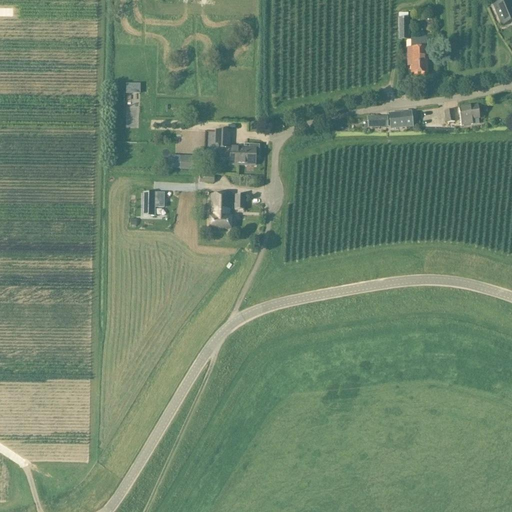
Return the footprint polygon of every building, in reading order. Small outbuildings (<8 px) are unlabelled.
[(511,0),(503,0),(504,1),(493,5),(502,27),(511,23),(511,4),(511,3),(511,0)] [(408,18),(399,19),(398,19),(398,41),(409,41),(408,18)] [(408,65),(411,65),(411,74),(427,74),(427,39),(411,40),(411,49),(408,49),(408,65)] [(472,125),(472,121),(479,120),(477,106),(458,109),(461,127),(472,125)] [(444,111),(446,124),(455,123),(453,110),(444,111)] [(389,116),(391,127),(393,127),(393,129),(412,127),(410,113),(389,116)] [(367,117),(367,119),(367,129),(388,128),(388,117),(367,117)] [(255,166),(255,157),(259,157),(259,148),(257,145),(251,145),(251,149),(230,148),(231,132),(215,131),(214,149),(215,149),(215,152),(226,153),(226,160),(230,160),(230,166),(255,166)] [(180,171),(199,172),(200,158),(180,157),(180,171)] [(199,175),(199,176),(199,183),(214,184),(214,175),(199,175)] [(164,194),(142,194),(142,217),(154,217),(154,209),(163,209),(164,194)] [(232,197),(210,196),(208,229),(231,230),(232,197)] [(235,196),(234,210),(244,211),(245,197),(235,196)]
